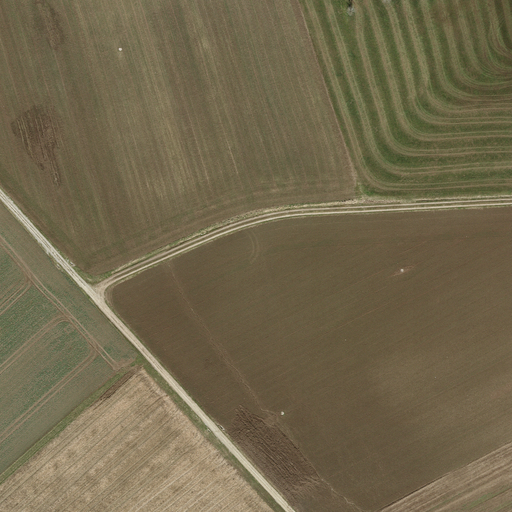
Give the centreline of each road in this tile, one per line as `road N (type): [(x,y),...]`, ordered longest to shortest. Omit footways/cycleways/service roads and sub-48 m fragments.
road 1 (track): [(511,202),(292,212),(201,239),(92,290)]
road 2 (track): [(0,191),(292,511)]
